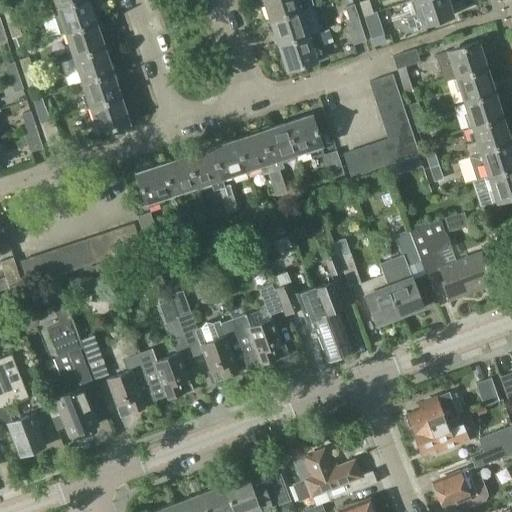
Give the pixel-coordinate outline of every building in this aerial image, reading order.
[(10,0),(0,0),(0,6),(2,6),(8,24),(18,20),(10,0)] [(57,0),(60,8),(84,0),(57,0)] [(97,23),(89,0),(84,0),(60,8),(68,33),(97,23)] [(264,0),(272,21),(302,11),(312,7),(311,5),(313,5),(310,0),(264,0)] [(366,17),(377,13),(377,12),(374,13),(370,0),(361,3),(366,17)] [(453,15),(448,0),(417,0),(411,2),(415,13),(406,16),(410,28),(423,24),(423,25),(426,23),(428,29),(442,24),(440,19),(453,15)] [(347,23),(360,19),(356,5),(347,7),(351,21),(347,22),(347,23)] [(310,36),(302,11),(272,21),(280,46),(310,36)] [(377,13),(366,17),(372,38),(384,34),(377,13)] [(360,19),(347,23),(354,44),(367,40),(360,19)] [(18,20),(8,24),(13,38),(19,35),(21,35),(22,35),(18,20)] [(97,23),(68,33),(76,58),(105,48),(97,23)] [(315,48),(310,36),(280,46),(288,70),(321,59),(317,48),(315,48)] [(456,77),(456,78),(486,68),(478,42),(435,56),(444,81),(456,77)] [(113,73),(105,48),(76,58),(84,82),(113,73)] [(416,49),(394,57),(398,69),(405,66),(406,66),(420,61),(416,49)] [(24,74),(34,71),(30,58),(20,60),(24,74)] [(10,79),(19,76),(15,62),(6,65),(10,79)] [(486,68),(456,78),(464,103),(495,93),(486,68)] [(38,85),(34,71),(24,74),(28,88),(38,85)] [(121,98),(113,73),(84,82),(92,107),(121,98)] [(373,93),(397,85),(393,73),(369,81),(373,93)] [(19,76),(10,79),(14,93),(23,90),(19,76)] [(397,85),(373,93),(377,104),(400,96),(397,85)] [(503,118),(495,93),(464,103),(473,128),(503,118)] [(404,107),(400,96),(377,104),(381,115),(404,107)] [(121,98),(92,107),(96,121),(92,122),(96,134),(130,123),(121,98)] [(414,119),(423,117),(419,102),(410,105),(414,119)] [(42,123),(50,120),(46,107),(37,109),(42,123)] [(408,119),(404,107),(381,115),(384,127),(408,119)] [(27,128),(36,125),(31,111),(23,114),(27,128)] [(292,137),(297,152),(309,148),(310,152),(322,148),(321,144),(311,114),(287,122),(292,137)] [(427,131),(423,117),(414,119),(418,133),(427,131)] [(473,128),(477,140),(465,144),(469,157),(481,153),(511,143),(503,118),(473,128)] [(54,119),(50,120),(42,123),(49,145),(62,141),(54,119)] [(417,154),(420,153),(408,119),(384,127),(389,139),(396,161),(400,173),(421,166),(417,154)] [(272,183),(282,180),(278,168),(283,166),(280,158),(297,152),(292,137),(287,122),(262,130),(267,146),(272,161),(271,162),(274,171),(269,173),(272,183)] [(36,125),(27,128),(24,129),(31,151),(43,147),(36,125)] [(269,173),(274,171),(271,162),(272,161),(267,146),(262,130),(238,138),(248,169),(261,164),(263,172),(268,171),(269,173)] [(211,147),(221,177),(248,169),(238,138),(211,147)] [(389,139),(377,143),(385,165),(396,161),(389,139)] [(377,143),(366,146),(374,169),(385,165),(377,143)] [(481,153),(469,157),(476,180),(484,177),(488,176),(489,177),(511,169),(511,145),(511,143),(481,153)] [(374,169),(366,146),(355,150),(363,172),(374,169)] [(224,187),(224,185),(221,177),(211,147),(187,155),(196,185),(212,180),(214,188),(219,187),(220,189),(224,187)] [(363,172),(355,150),(344,154),(351,176),(363,172)] [(324,155),(332,178),(344,173),(336,151),(324,155)] [(430,169),(440,166),(436,152),(426,155),(430,169)] [(172,193),(196,185),(187,155),(162,163),(167,179),(172,193)] [(167,179),(162,163),(136,172),(146,202),(147,206),(159,202),(158,198),(172,193),(167,179)] [(440,166),(430,169),(435,182),(444,180),(440,166)] [(476,180),(472,181),(480,206),(492,202),(492,204),(497,202),(497,203),(511,198),(511,169),(489,177),(488,176),(484,177),(476,180)] [(272,183),(276,195),(286,192),(282,180),(272,183)] [(223,199),(233,196),(229,184),(224,185),(224,187),(220,189),(223,199)] [(233,196),(223,199),(227,211),(237,208),(233,196)] [(178,213),(182,226),(192,222),(188,210),(178,213)] [(149,211),(137,215),(146,242),(158,238),(149,211)] [(445,232),(446,232),(468,225),(464,213),(441,220),(445,232)] [(445,232),(441,220),(409,231),(420,260),(425,273),(438,269),(443,280),(440,282),(446,298),(492,280),(481,251),(456,261),(446,232),(445,232)] [(121,227),(128,250),(140,247),(132,223),(121,227)] [(128,250),(121,227),(110,231),(117,254),(128,250)] [(110,231),(98,234),(106,258),(117,254),(110,231)] [(420,260),(409,231),(395,236),(402,259),(398,258),(394,258),(386,261),(383,264),(380,267),(379,267),(382,274),(398,316),(422,307),(406,265),(420,260)] [(98,234),(87,238),(95,261),(106,258),(98,234)] [(87,238),(76,242),(83,265),(95,261),(87,238)] [(333,245),(336,252),(343,271),(348,287),(361,282),(345,240),(333,245)] [(83,265),(76,242),(65,246),(72,269),(83,265)] [(65,246),(53,249),(61,272),(72,269),(65,246)] [(173,256),(170,247),(158,251),(161,260),(173,256)] [(53,249),(42,253),(50,276),(61,272),(53,249)] [(336,252),(324,257),(330,275),(343,271),(336,252)] [(42,253),(31,257),(39,280),(50,276),(42,253)] [(219,254),(212,257),(216,267),(223,264),(219,254)] [(39,280),(31,257),(20,260),(27,284),(39,280)] [(21,280),(13,258),(1,262),(9,284),(21,280)] [(398,316),(382,274),(366,280),(368,285),(361,288),(375,325),(398,316)] [(68,294),(90,294),(90,276),(68,276),(68,294)] [(274,288),(284,313),(299,307),(302,306),(297,295),(291,281),(274,288)] [(313,288),(339,356),(353,351),(346,333),(353,331),(334,281),(328,283),(313,288)] [(258,287),(268,315),(282,310),(272,282),(258,287)] [(313,288),(297,295),(302,306),(299,307),(305,322),(311,320),(326,361),(339,356),(313,288)] [(201,327),(197,328),(183,290),(169,294),(177,317),(187,345),(199,341),(214,381),(238,372),(237,368),(247,365),(230,319),(220,323),(219,320),(213,322),(206,321),(201,327)] [(165,313),(174,310),(170,300),(162,302),(165,313)] [(65,304),(54,308),(59,322),(70,317),(65,304)] [(245,314),(230,319),(247,365),(260,360),(262,364),(285,355),(271,318),(249,326),(245,314)] [(187,345),(177,317),(164,322),(165,323),(157,326),(161,336),(169,334),(175,350),(187,345)] [(82,347),(70,318),(46,328),(57,357),(53,358),(60,375),(48,380),(60,414),(65,427),(69,436),(96,426),(78,384),(91,380),(78,349),(82,347)] [(94,335),(81,340),(95,379),(108,374),(94,335)] [(152,349),(138,354),(154,399),(167,394),(168,398),(192,389),(178,352),(156,360),(152,349)] [(12,354),(0,358),(0,407),(6,405),(28,397),(12,354)] [(154,399),(138,354),(125,359),(130,370),(107,379),(121,416),(144,407),(143,403),(154,399)] [(511,398),(511,371),(498,377),(507,400),(511,398)] [(484,406),(498,400),(490,377),(475,383),(484,406)] [(446,419),(458,414),(448,390),(419,401),(421,406),(406,412),(408,416),(407,419),(409,425),(412,427),(414,431),(446,419)] [(0,426),(7,424),(20,456),(44,446),(36,426),(39,425),(34,413),(12,421),(6,405),(0,407),(0,426)] [(458,414),(446,419),(414,431),(415,435),(414,438),(417,444),(420,446),(421,450),(436,444),(438,450),(467,438),(458,414)] [(483,451),(500,444),(511,439),(511,437),(508,426),(478,438),(483,451)] [(511,452),(511,439),(500,444),(483,451),(470,456),(475,467),(511,452)] [(261,442),(253,445),(256,454),(265,450),(261,442)] [(352,490),(347,479),(359,475),(352,459),(330,468),(322,448),(303,456),(292,460),(300,480),(291,483),(298,500),(300,499),(311,495),(311,494),(327,488),(329,492),(326,493),(328,499),(352,490)] [(467,467),(433,480),(438,493),(437,495),(439,501),(442,502),(443,506),(444,507),(446,507),(448,511),(456,511),(472,506),(480,503),(485,499),(487,495),(487,491),(482,478),(472,482),(467,467)] [(222,483),(232,511),(244,511),(259,506),(261,511),(278,511),(275,505),(273,506),(258,469),(222,483)] [(278,504),(290,500),(280,472),(267,477),(278,504)] [(232,511),(222,483),(198,493),(205,511),(232,511)] [(205,511),(198,493),(174,502),(177,511),(205,511)] [(373,511),(369,498),(358,502),(358,501),(338,508),(339,511),(373,511)] [(177,511),(174,502),(151,511),(177,511)] [(299,511),(325,511),(322,503),(299,511)]
